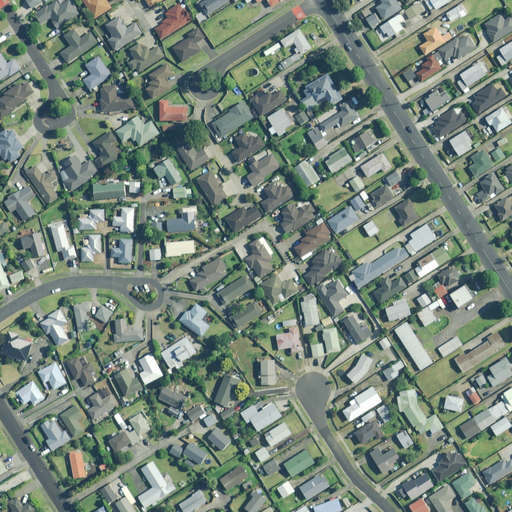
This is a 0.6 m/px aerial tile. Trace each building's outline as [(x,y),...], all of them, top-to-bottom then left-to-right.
[(26,0),(33,9),(35,7),(36,9),(49,0),(26,0)] [(66,0),(60,5),(56,0),(54,0),(35,14),(42,24),(50,18),(58,29),(79,14),(68,0),(66,0)] [(82,0),(95,18),(112,7),(107,0),(82,0)] [(229,1),(228,0),(203,0),(198,4),(206,16),(229,1)] [(402,8),(397,0),(380,0),(382,2),(375,7),(384,20),(402,8)] [(435,6),(436,9),(450,0),(426,0),(425,1),(430,9),(435,6)] [(418,1),(399,14),(406,23),(425,10),(418,1)] [(164,13),(168,18),(162,22),(163,22),(153,29),(161,40),(193,19),(186,9),(184,10),(179,3),(164,13)] [(467,12),(461,4),(447,13),(453,22),(467,12)] [(502,12),(485,23),(489,29),(486,31),(494,43),(511,31),(511,18),(511,17),(507,19),(502,12)] [(380,21),(375,13),(366,19),(371,27),(380,21)] [(402,20),(399,14),(380,27),(385,34),(386,33),(389,37),(403,27),(399,21),(402,20)] [(120,16),(105,25),(112,36),(107,40),(114,52),(143,35),(135,22),(127,27),(120,16)] [(188,38),(173,48),(183,62),(202,49),(198,43),(205,38),(198,27),(186,35),(188,38)] [(446,41),(436,27),(423,35),(427,41),(419,46),(425,55),(446,41)] [(300,28),(281,40),(285,47),(294,42),(297,48),(295,49),(297,53),(300,50),(302,53),(312,47),(300,28)] [(74,29),(64,36),(70,44),(59,52),(67,63),(98,42),(90,31),(80,38),(74,29)] [(461,41),(458,36),(438,49),(446,59),(451,56),(454,59),(456,57),(458,60),(477,47),(469,35),(461,41)] [(511,42),(500,50),(496,53),(498,56),(497,57),(504,68),(508,65),(506,61),(511,57),(511,42)] [(139,43),(128,49),(134,58),(127,62),(132,71),(136,69),(138,73),(165,56),(158,45),(150,50),(147,46),(143,48),(139,43)] [(7,63),(0,52),(0,80),(8,74),(10,77),(21,69),(14,58),(7,63)] [(301,59),(297,53),(278,65),(282,71),(301,59)] [(443,68),(433,54),(427,58),(429,62),(422,66),(424,68),(417,73),(422,81),(443,68)] [(111,76),(99,56),(85,65),(91,74),(84,79),(90,89),(111,76)] [(145,85),(152,98),(170,88),(165,79),(174,74),(168,63),(149,74),(153,81),(145,85)] [(468,86),(486,75),(479,63),(460,75),(463,79),(459,82),(465,92),(470,89),(468,86)] [(417,76),(411,68),(403,73),(408,81),(417,76)] [(302,100),(308,110),(326,98),(331,105),(342,98),(326,73),(306,85),(311,94),(302,100)] [(0,98),(0,108),(0,109),(0,108),(0,118),(1,120),(16,110),(14,108),(27,100),(25,97),(33,92),(25,80),(4,93),(5,95),(0,98)] [(497,90),(493,83),(478,92),(479,95),(475,97),(477,100),(472,103),(478,113),(508,95),(502,86),(497,90)] [(117,86),(101,87),(102,98),(100,98),(101,112),(133,109),(132,97),(124,98),(123,93),(118,93),(117,86)] [(431,98),(426,100),(433,111),(452,99),(447,91),(441,95),(438,90),(429,95),(431,98)] [(256,94),(249,99),(262,118),(288,101),(281,91),(272,97),(268,92),(259,98),(256,94)] [(169,104),(169,100),(160,100),(160,121),(187,121),(186,104),(169,104)] [(232,111),(211,124),(220,138),(254,116),(243,100),(230,109),(232,111)] [(340,128),(358,116),(349,100),(329,112),(332,117),(320,124),(325,131),(337,123),(340,128)] [(511,122),(502,107),(486,118),(491,126),(493,125),(497,132),(511,123),(511,122)] [(269,129),(272,134),(277,131),(280,135),(285,132),(284,129),(292,124),(282,108),(267,117),(273,127),(269,129)] [(457,115),(453,108),(438,117),(440,120),(436,123),(438,126),(433,128),(439,138),(468,121),(463,111),(457,115)] [(303,109),(295,114),(301,124),(309,119),(303,109)] [(144,125),(138,116),(126,123),(127,124),(116,131),(123,142),(131,137),(133,141),(135,140),(139,146),(159,134),(151,120),(144,125)] [(318,127),(308,133),(318,149),(328,143),(318,127)] [(0,135),(1,136),(0,136),(0,143),(1,144),(0,144),(0,155),(4,160),(7,158),(11,163),(21,155),(18,152),(24,148),(16,136),(18,135),(13,128),(8,132),(5,129),(0,132),(0,135)] [(116,139),(110,130),(92,142),(101,156),(94,160),(101,171),(120,159),(110,143),(116,139)] [(258,134),(246,130),(236,137),(241,146),(232,152),(239,163),(266,146),(258,134)] [(376,142),(369,130),(351,141),(358,152),(376,142)] [(467,130),(450,140),(460,157),(473,149),(470,144),(474,141),(467,130)] [(197,152),(188,137),(175,145),(191,171),(209,160),(203,149),(197,152)] [(508,142),(505,137),(497,142),(501,147),(508,142)] [(505,155),(499,147),(491,153),(497,161),(505,155)] [(353,159),(345,148),(325,161),(333,173),(353,159)] [(494,165),(484,149),(471,157),(475,164),(469,167),(475,177),(494,165)] [(384,173),(392,168),(382,152),(361,166),(368,177),(381,169),(384,173)] [(247,176),(253,185),(281,167),(272,153),(259,162),(256,159),(249,163),(254,171),(247,176)] [(67,167),(64,169),(70,177),(64,181),(70,191),(98,171),(90,159),(81,165),(74,155),(63,163),(67,167)] [(171,185),(181,179),(169,158),(153,168),(159,178),(165,175),(171,185)] [(307,187),(320,179),(310,164),(308,166),(305,161),(294,168),(307,187)] [(37,164),(25,172),(49,205),(60,198),(53,189),(56,187),(52,182),(59,177),(53,169),(44,175),(37,164)] [(211,170),(197,179),(215,205),(229,196),(211,170)] [(402,179),(396,170),(386,177),(392,186),(402,179)] [(505,189),(494,172),(486,177),(487,178),(480,183),(484,189),(477,194),(479,197),(478,198),(482,204),(505,189)] [(358,175),(349,181),(356,192),(365,186),(358,175)] [(140,181),(130,181),(130,193),(140,193),(140,181)] [(260,203),(266,213),(292,195),(284,182),(278,186),(275,181),(264,188),(270,196),(260,203)] [(125,197),(124,182),(107,183),(108,185),(102,186),(102,184),(94,184),(95,199),(125,197)] [(370,201),(375,209),(394,196),(387,184),(371,194),(374,199),(370,201)] [(17,190),(7,196),(8,199),(4,202),(10,212),(16,208),(24,221),(35,214),(28,202),(36,197),(29,186),(18,192),(17,190)] [(191,194),(190,189),(186,189),(185,187),(173,188),(174,198),(186,197),(186,194),(191,194)] [(359,195),(350,201),(357,211),(366,206),(359,195)] [(508,197),(495,205),(500,212),(498,214),(503,222),(511,215),(511,203),(508,197)] [(399,219),(403,226),(420,216),(414,204),(410,199),(395,207),(401,218),(399,219)] [(284,223),(281,225),(288,234),(312,217),(310,215),(315,212),(310,204),(299,211),(293,204),(281,212),(285,218),(282,220),(284,223)] [(197,212),(197,205),(190,206),(190,207),(182,208),(179,208),(179,214),(182,213),(182,218),(167,219),(168,231),(196,230),(195,212),(197,212)] [(247,210),(244,205),(224,219),(235,234),(262,215),(255,205),(247,210)] [(358,219),(350,206),(327,220),(336,234),(358,219)] [(116,225),(115,230),(119,230),(120,226),(121,226),(120,231),(133,232),(134,209),(121,208),(121,217),(113,217),(113,225),(116,225)] [(96,224),(100,221),(104,221),(105,210),(90,210),(90,215),(88,215),(80,215),(80,218),(78,218),(78,229),(96,229),(96,224)] [(0,236),(9,231),(3,221),(1,222),(0,219),(0,236)] [(381,230),(374,220),(364,227),(370,237),(381,230)] [(293,245),(301,258),(331,238),(328,235),(331,233),(323,221),(305,233),(307,236),(293,245)] [(162,222),(151,222),(152,233),(162,233),(162,222)] [(405,244),(411,255),(438,238),(428,223),(411,234),(414,238),(405,244)] [(69,247),(63,225),(51,228),(58,252),(62,251),(64,260),(77,257),(74,246),(69,247)] [(33,258),(44,255),(39,233),(34,234),(33,229),(19,232),(23,249),(31,247),(33,258)] [(102,252),(102,234),(88,234),(88,247),(82,247),(82,261),(93,261),(93,253),(102,252)] [(264,235),(249,243),(255,253),(244,259),(250,269),(254,266),(260,276),(273,269),(269,263),(275,260),(271,253),(273,252),(264,235)] [(119,262),(132,263),(133,240),(120,239),(119,249),(112,248),(111,256),(119,256),(119,262)] [(166,243),(167,257),(183,256),(182,253),(195,253),(194,241),(166,243)] [(402,248),(401,246),(373,265),(370,261),(351,273),(361,288),(410,256),(404,247),(402,248)] [(415,268),(421,277),(450,259),(442,246),(418,261),(420,265),(415,268)] [(6,262),(0,249),(0,248),(0,288),(9,285),(1,264),(6,262)] [(160,249),(150,249),(150,260),(161,260),(160,249)] [(303,275),(312,287),(343,263),(334,251),(330,254),(325,249),(311,260),(315,265),(303,275)] [(200,289),(202,293),(207,290),(205,286),(227,275),(225,270),(228,269),(221,256),(201,266),(203,269),(196,273),(197,276),(190,280),(196,291),(200,289)] [(29,258),(21,263),(26,272),(34,267),(29,258)] [(437,300),(440,306),(449,301),(445,295),(449,292),(447,288),(460,280),(457,275),(461,273),(455,264),(437,275),(440,280),(430,285),(439,299),(437,300)] [(403,275),(410,286),(422,278),(421,277),(415,268),(403,275)] [(278,273),(260,284),(274,305),(281,300),(278,295),(281,293),(285,299),(298,291),(289,277),(283,281),(278,273)] [(19,275),(11,277),(13,283),(21,281),(19,275)] [(254,287),(247,275),(217,294),(225,306),(254,287)] [(410,286),(403,275),(393,281),(390,277),(380,283),(383,287),(374,293),(380,304),(410,286)] [(328,285),(326,281),(316,288),(335,316),(345,310),(338,299),(348,292),(338,278),(328,285)] [(476,297),(467,284),(451,294),(460,308),(476,297)] [(426,293),(418,298),(423,307),(431,302),(426,293)] [(304,312),(306,325),(320,323),(316,299),(309,300),(309,296),(303,296),(304,301),(301,301),(303,312),(304,312)] [(262,311),(255,301),(230,317),(237,328),(262,311)] [(410,315),(406,301),(386,308),(390,321),(410,315)] [(89,302),(74,304),(78,331),(83,331),(83,334),(96,332),(95,323),(88,324),(86,311),(90,310),(89,302)] [(207,311),(196,303),(190,311),(187,309),(179,321),(202,337),(210,326),(201,320),(207,311)] [(113,312),(102,305),(95,316),(106,323),(113,312)] [(429,306),(417,312),(425,326),(437,319),(429,306)] [(68,322),(59,308),(47,315),(48,317),(39,323),(46,334),(50,331),(58,345),(68,339),(61,326),(68,322)] [(354,314),(344,321),(358,343),(368,337),(354,314)] [(334,323),(330,316),(322,320),(326,328),(334,323)] [(126,318),(115,318),(116,334),(113,334),(114,342),(144,340),(143,327),(127,329),(126,318)] [(408,322),(395,330),(420,369),(433,361),(408,322)] [(301,349),(297,326),(289,327),(290,333),(277,335),(279,348),(290,347),(291,351),(301,349)] [(336,327),(323,329),(327,353),(341,350),(336,327)] [(17,358),(17,360),(20,361),(21,359),(27,361),(34,338),(28,336),(27,340),(18,337),(19,334),(9,330),(2,352),(7,353),(6,356),(14,359),(15,357),(17,358)] [(489,340),(466,354),(465,351),(454,358),(463,373),(506,346),(497,331),(488,337),(489,340)] [(186,336),(161,352),(172,368),(197,352),(186,336)] [(462,345),(457,336),(438,348),(444,356),(462,345)] [(386,337),(379,341),(384,350),(391,345),(386,337)] [(323,344),(312,345),(313,357),(325,355),(323,344)] [(163,375),(152,353),(139,360),(144,370),(139,373),(145,384),(163,375)] [(373,358),(363,353),(357,365),(347,374),(355,383),(367,371),(373,358)] [(78,355),(66,361),(75,381),(80,378),(84,387),(96,382),(91,373),(95,371),(91,361),(83,365),(78,355)] [(488,377),(495,387),(511,375),(511,371),(510,369),(511,368),(511,362),(508,356),(491,367),(494,372),(488,377)] [(259,370),(258,377),(261,378),(261,384),(275,384),(275,360),(261,360),(261,370),(259,370)] [(404,366),(401,360),(383,370),(389,380),(399,374),(397,371),(404,366)] [(67,382),(56,362),(38,371),(44,383),(48,380),(53,389),(67,382)] [(127,368),(114,375),(125,397),(143,388),(137,376),(132,378),(127,368)] [(241,380),(225,373),(214,401),(229,407),(241,380)] [(483,373),(475,378),(481,388),(489,383),(483,373)] [(45,398),(33,380),(15,392),(23,405),(30,400),(34,405),(45,398)] [(187,396),(164,385),(158,398),(181,409),(187,396)] [(382,401),(373,386),(355,397),(355,398),(350,401),(352,404),(342,410),(349,421),(382,401)] [(468,439),(511,409),(511,386),(504,392),(505,394),(501,396),(503,399),(489,408),(488,407),(460,426),(468,439)] [(428,418),(417,402),(415,389),(399,391),(400,396),(397,396),(400,411),(404,411),(414,427),(416,425),(422,435),(431,429),(433,433),(444,427),(436,413),(428,418)] [(476,390),(468,395),(474,404),(482,399),(476,390)] [(93,420),(118,403),(111,393),(103,398),(98,391),(88,397),(94,405),(87,410),(93,420)] [(464,398),(447,395),(445,408),(462,411),(464,398)] [(258,431),(282,415),(273,402),(266,407),(260,399),(241,412),(248,423),(251,421),(258,431)] [(387,403),(377,409),(385,422),(394,416),(387,403)] [(76,404),(59,414),(73,437),(84,430),(78,420),(84,417),(76,404)] [(200,404),(187,412),(192,421),(205,413),(200,404)] [(237,413),(233,406),(220,414),(224,421),(237,413)] [(129,419),(135,430),(128,434),(125,431),(108,441),(116,453),(131,444),(132,445),(143,439),(140,435),(150,428),(140,412),(129,419)] [(118,413),(113,416),(123,430),(128,426),(118,413)] [(212,413),(203,418),(208,427),(217,421),(212,413)] [(507,416),(491,426),(497,436),(511,426),(511,421),(511,423),(507,416)] [(52,451),(71,439),(65,430),(62,432),(54,419),(50,422),(49,419),(40,425),(49,438),(45,440),(52,451)] [(375,419),(355,432),(362,444),(376,435),(379,440),(385,435),(375,419)] [(285,421),(264,434),(271,446),(292,434),(285,421)] [(216,427),(207,437),(222,451),(231,441),(216,427)] [(406,429),(396,435),(404,449),(414,443),(406,429)] [(389,440),(369,452),(383,474),(403,462),(389,440)] [(208,452),(190,441),(185,449),(175,443),(169,452),(179,458),(182,453),(187,456),(184,462),(194,468),(197,463),(200,465),(208,452)] [(264,446),(255,452),(261,462),(271,456),(264,446)] [(307,449),(284,463),(292,477),(315,462),(307,449)] [(86,476),(82,451),(69,454),(74,479),(86,476)] [(433,471),(439,480),(466,463),(461,455),(459,456),(457,453),(452,455),(450,452),(445,456),(447,459),(440,463),(442,466),(433,471)] [(275,458),(263,465),(268,475),(280,468),(275,458)] [(485,477),(490,484),(511,469),(511,458),(506,462),(504,458),(483,472),(486,476),(485,477)] [(108,460),(98,465),(102,472),(112,467),(108,460)] [(153,461),(141,468),(153,487),(138,496),(144,507),(177,488),(168,474),(163,477),(153,461)] [(241,464),(220,479),(228,490),(249,476),(241,464)] [(470,471),(452,482),(462,499),(472,493),(469,488),(478,483),(470,471)] [(412,500),(434,485),(426,472),(413,480),(412,478),(402,484),(412,500)] [(308,500),(330,485),(324,476),(321,478),(318,474),(299,487),(308,500)] [(289,480),(277,487),(283,498),(295,491),(289,480)] [(109,484),(100,489),(109,503),(117,497),(109,484)] [(449,484),(429,497),(438,511),(453,511),(450,506),(451,506),(448,501),(457,496),(449,484)] [(190,511),(209,500),(201,487),(191,493),(193,496),(179,504),(183,511),(190,511)] [(249,511),(258,511),(267,499),(255,490),(252,495),(253,495),(244,509),(249,511)] [(34,511),(36,511),(30,501),(23,506),(17,496),(7,502),(13,511),(10,511),(34,511)] [(136,511),(127,496),(115,503),(120,511),(136,511)] [(423,497),(409,505),(413,511),(427,511),(431,510),(423,497)] [(474,497),(465,503),(470,511),(488,511),(483,504),(481,505),(478,501),(477,502),(474,497)] [(338,498),(313,507),(315,511),(336,511),(343,510),(338,498)]
